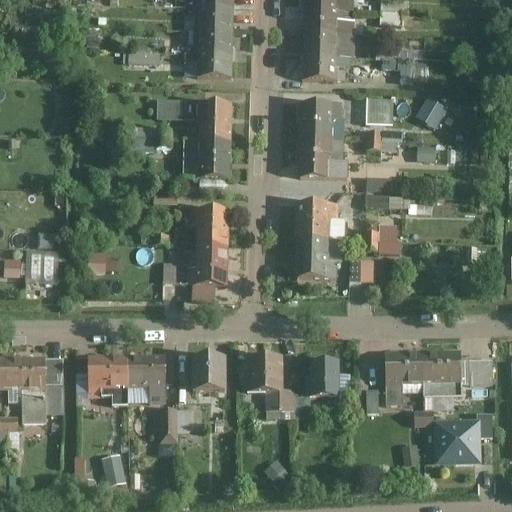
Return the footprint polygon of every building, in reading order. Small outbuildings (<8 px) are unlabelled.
[(186,0),(186,9),(233,9),(233,0),(186,0)] [(300,0),(300,18),(351,20),(351,0),(300,0)] [(194,18),(194,35),(233,35),(233,9),(186,9),(186,18),(194,18)] [(300,18),(300,37),(352,39),(363,39),(363,22),(351,20),(300,18)] [(184,55),(232,56),(233,35),(194,35),(189,35),(188,47),(184,47),(184,55)] [(300,37),(300,59),(349,61),(352,61),(352,39),(300,37)] [(159,55),(127,55),(127,67),(159,68),(159,55)] [(232,56),(184,55),(183,66),(197,66),(197,80),(232,81),(232,56)] [(300,59),(299,82),(343,84),(343,70),(349,70),(349,61),(300,59)] [(442,130),(453,109),(432,98),(421,120),(442,130)] [(389,127),(390,101),(364,101),(363,127),(389,127)] [(230,144),(231,104),(156,103),(156,121),(199,123),(199,143),(230,144)] [(297,104),(296,141),(341,143),(341,121),(336,121),(337,105),(297,104)] [(124,140),(155,141),(155,130),(125,129),(124,140)] [(366,135),(366,144),(396,145),(401,145),(401,136),(366,135)] [(155,153),(155,141),(124,140),(124,152),(155,153)] [(341,143),(296,141),(295,182),(347,182),(347,164),(340,164),(341,143)] [(230,181),(230,144),(199,143),(182,143),(182,181),(230,181)] [(396,145),(366,144),(365,154),(395,155),(396,145)] [(388,195),(388,182),(365,181),(364,194),(388,195)] [(177,208),(177,195),(153,195),(153,207),(177,208)] [(387,198),(363,198),(363,210),(387,210),(387,198)] [(294,204),(293,242),(325,243),(327,220),(338,220),(338,206),(294,204)] [(196,247),(227,247),(229,213),(189,212),(188,227),(196,228),(196,247)] [(190,246),(190,231),(176,231),(175,246),(190,246)] [(155,247),(168,247),(168,238),(154,238),(154,235),(142,234),(141,247),(155,247)] [(362,235),(362,243),(375,243),(375,235),(362,235)] [(335,282),(335,264),(325,264),(325,243),(293,242),(292,281),(335,282)] [(375,243),(362,243),(362,254),(375,253),(375,243)] [(168,257),(168,247),(155,247),(154,257),(168,257)] [(227,247),(196,247),(195,269),(187,269),(187,286),(227,287),(227,247)] [(94,257),(94,274),(110,274),(110,257),(94,257)] [(11,262),(9,278),(24,280),(26,264),(11,262)] [(371,284),(370,263),(348,264),(349,285),(371,284)] [(176,286),(176,266),(163,266),(163,285),(176,286)] [(425,386),(424,354),(384,355),(385,409),(403,408),(403,386),(425,386)] [(460,354),(424,354),(425,386),(461,386),(460,354)] [(226,394),(225,358),(191,359),(192,394),(226,394)] [(127,390),(127,360),(88,360),(88,399),(112,398),(112,409),(127,408),(127,390)] [(165,360),(127,360),(127,390),(148,390),(149,406),(165,406),(165,360)] [(283,360),(247,360),(247,395),(264,395),(265,414),(294,414),(294,397),(294,393),(283,393),(283,360)] [(63,361),(6,361),(6,393),(21,393),(22,428),(45,428),(45,392),(63,392),(63,361)] [(339,399),(339,364),(310,364),(310,380),(305,381),(305,397),(305,400),(310,400),(339,399)] [(492,388),(491,364),(469,364),(469,388),(492,388)] [(378,417),(378,393),(367,393),(367,417),(378,417)] [(305,397),(294,397),(294,414),(294,421),(310,421),(310,400),(305,400),(305,397)] [(175,411),(159,412),(160,447),(177,446),(175,411)] [(189,436),(188,413),(177,413),(177,436),(189,436)] [(434,424),(434,469),(482,469),(481,442),(492,442),(492,418),(477,418),(477,423),(434,424)] [(16,434),(17,420),(8,420),(7,434),(16,434)] [(126,457),(108,460),(112,489),(130,486),(126,457)]
